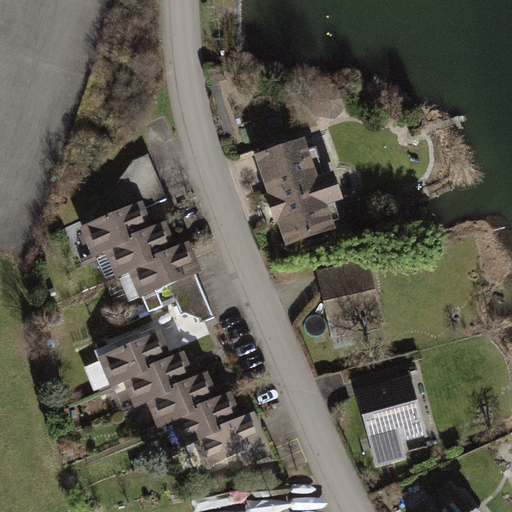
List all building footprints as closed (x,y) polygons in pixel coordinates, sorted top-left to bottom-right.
[(305,127),(254,144),(284,239),(335,222),(305,127)] [(140,200),(81,228),(93,253),(103,248),(152,225),(140,200)] [(152,225),(103,248),(116,274),(129,267),(177,245),(164,219),(152,225)] [(177,245),(129,267),(141,293),(198,266),(186,240),(177,245)] [(368,255),(318,266),(334,335),(384,324),(368,255)] [(119,371),(168,348),(156,322),(98,350),(110,375),(119,371)] [(146,390),(195,366),(183,341),(168,348),(119,371),(131,397),(146,390)] [(168,412),(217,389),(205,362),(195,366),(146,390),(159,417),(168,412)] [(410,362),(355,375),(375,459),(405,452),(401,436),(426,430),(410,362)] [(197,432),(240,411),(227,384),(217,389),(168,412),(181,439),(197,432)] [(211,460),(264,435),(250,406),(240,411),(197,432),(211,460)] [(410,511),(472,511),(450,482),(410,511)]
